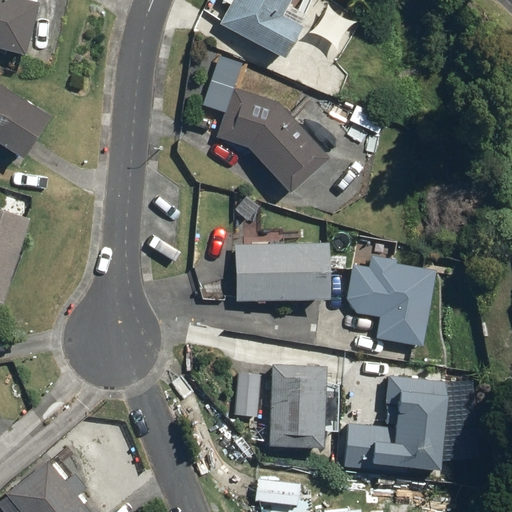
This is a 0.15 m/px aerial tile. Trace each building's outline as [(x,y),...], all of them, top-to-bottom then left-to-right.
[(38,0),(0,0),(0,43),(28,50),(38,0)] [(223,0),(229,3),(220,20),(286,54),(303,21),(281,10),(286,0),(223,0)] [(237,85),(244,60),(221,53),(214,78),(237,85)] [(0,80),(0,141),(25,156),(52,113),(0,80)] [(233,86),(218,135),(249,145),(292,190),(329,153),(280,101),(233,86)] [(388,112),(354,99),(347,119),(380,131),(388,112)] [(31,214),(0,205),(0,297),(7,299),(31,214)] [(326,299),(327,239),(239,238),(239,298),(326,299)] [(393,257),(372,254),(371,264),(351,263),(349,299),(357,311),(377,313),(375,335),(423,341),(427,305),(432,305),(436,267),(392,262),(393,257)] [(328,362),(274,359),(270,445),(323,448),(328,362)] [(444,423),(426,422),(430,373),(353,367),(345,465),(408,470),(408,464),(422,466),(440,467),(444,423)] [(262,370),(239,368),(235,415),(259,417),(262,370)] [(66,475),(48,454),(0,497),(0,502),(8,511),(92,511),(77,495),(88,485),(74,469),(66,475)] [(256,476),(254,498),(302,503),(304,480),(256,476)] [(361,511),(361,502),(284,511),(361,511)]
